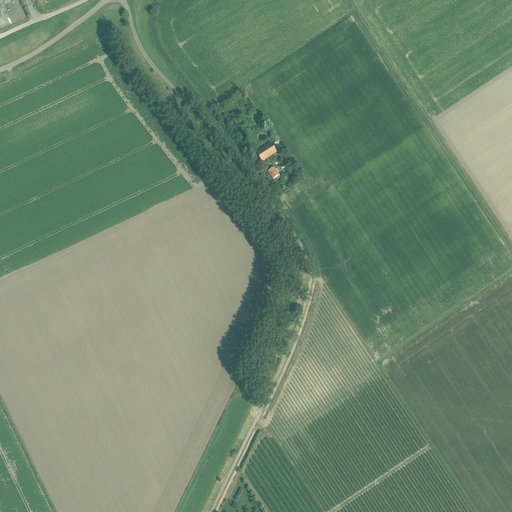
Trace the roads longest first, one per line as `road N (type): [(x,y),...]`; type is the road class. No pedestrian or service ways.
road 1 (unclassified): [(211,511),(302,312),(309,262),(198,112),(156,69),(122,0)]
road 2 (unclassified): [(106,0),(0,70)]
